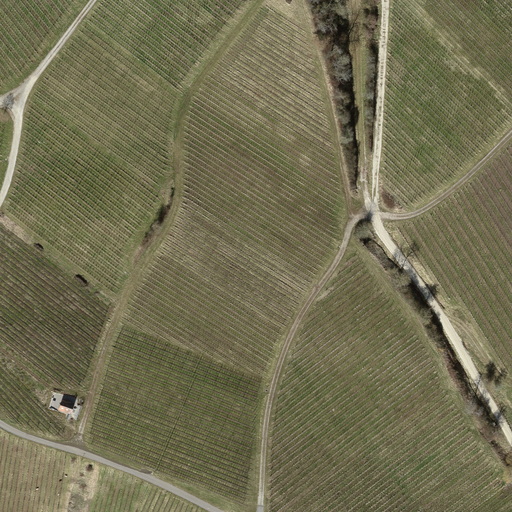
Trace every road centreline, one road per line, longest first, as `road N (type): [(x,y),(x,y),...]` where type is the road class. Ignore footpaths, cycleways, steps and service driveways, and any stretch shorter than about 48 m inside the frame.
road 1 (track): [(76,450),(118,312),(179,202),(187,101),(263,0)]
road 2 (track): [(369,212),(350,224),(285,350),(266,421),(260,511)]
road 3 (track): [(375,217),(511,440)]
road 4 (track): [(217,511),(129,469),(0,422)]
road 5 (track): [(386,0),(375,217)]
road 6 (track): [(354,0),(369,212)]
road 7 (track): [(375,217),(427,207),(511,132)]
road 8 (track): [(0,201),(31,82)]
